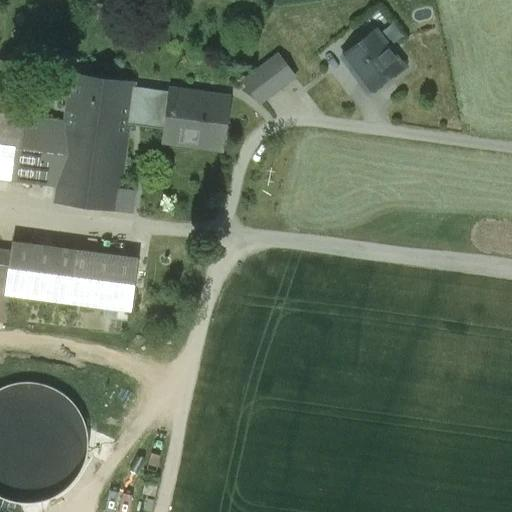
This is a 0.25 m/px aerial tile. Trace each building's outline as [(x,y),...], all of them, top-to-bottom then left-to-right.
[(375,32),(342,56),(369,91),(401,67),(375,32)] [(277,56),(243,82),(260,103),(294,77),(277,56)] [(131,85),(74,77),(68,122),(59,188),(57,201),(131,211),(134,193),(117,191),(128,113),(167,118),(170,92),(131,87),(131,85)] [(204,98),(191,96),(192,93),(171,90),(167,118),(164,142),(165,142),(166,138),(221,145),(220,149),(222,150),(229,98),(204,95),(204,98)] [(68,122),(0,113),(0,180),(59,188),(68,122)] [(71,252),(15,244),(13,253),(8,293),(65,301),(71,252)] [(13,253),(0,251),(0,291),(8,293),(13,253)] [(135,261),(71,252),(65,301),(104,306),(129,309),(135,261)] [(129,309),(104,306),(102,318),(127,322),(129,309)] [(0,511),(3,511),(30,511),(32,507),(80,484),(93,439),(69,390),(25,378),(0,389),(0,511)] [(157,486),(145,483),(142,494),(154,497),(157,486)]
